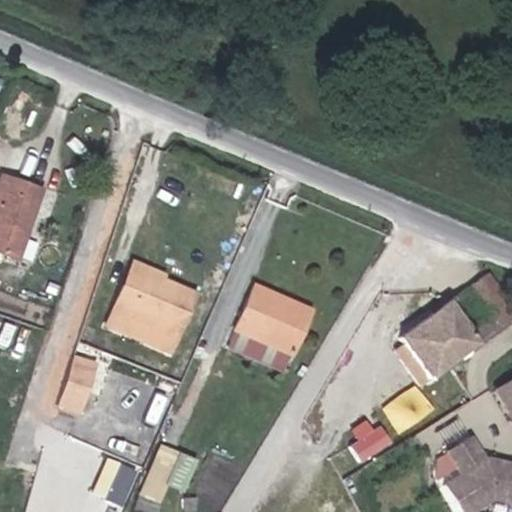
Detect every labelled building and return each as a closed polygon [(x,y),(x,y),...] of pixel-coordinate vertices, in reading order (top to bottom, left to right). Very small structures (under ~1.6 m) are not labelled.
[(0,250),(17,257),(42,188),(0,173),(0,250)] [(132,264),(163,278),(166,272),(135,258),(132,264)] [(114,305),(178,332),(196,292),(163,278),(132,264),(114,305)] [(511,301),(489,271),(399,334),(431,375),(511,317),(511,301)] [(293,354),(313,310),(254,285),(234,329),(293,354)] [(168,352),(178,332),(114,305),(105,324),(168,352)] [(74,356),(56,409),(79,417),(96,364),(74,356)] [(511,374),(493,385),(511,415),(511,374)] [(379,405),(396,432),(433,408),(416,381),(379,405)] [(132,426),(157,431),(162,404),(137,399),(132,426)] [(440,441),(464,430),(457,416),(433,428),(440,441)] [(473,439),(451,454),(466,476),(449,488),(465,511),(479,511),(503,496),(511,498),(511,463),(507,463),(503,465),(499,465),(499,461),(490,460),(488,461),(473,439)] [(157,442),(137,492),(156,499),(163,481),(181,488),(194,457),(157,442)] [(119,505),(136,469),(104,455),(88,491),(119,505)]
